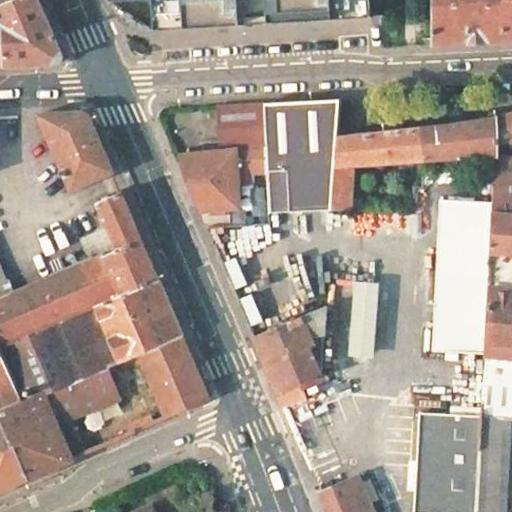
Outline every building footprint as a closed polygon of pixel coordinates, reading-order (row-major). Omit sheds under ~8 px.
[(38,0),(11,0),(0,5),(0,26),(1,30),(2,38),(3,66),(56,63),(60,61),(61,59),(61,54),(38,0)] [(110,0),(110,3),(153,2),(153,22),(183,20),(183,28),(210,26),(218,26),(218,18),(247,17),(247,24),(304,21),(371,17),(370,0),(110,0)] [(511,0),(432,0),(432,45),(502,41),(511,40),(511,0)] [(247,24),(247,17),(218,18),(218,26),(247,24)] [(183,28),(183,20),(153,22),(153,30),(183,28)] [(342,97),(217,106),(219,151),(265,146),(267,173),(269,212),(333,209),(333,199),(334,192),(339,138),(342,97)] [(82,112),(38,114),(70,190),(112,172),(89,117),(82,112)] [(511,113),(497,117),(496,137),(511,136),(511,291),(489,290),(484,353),(484,354),(511,356),(511,113)] [(496,137),(497,117),(445,126),(421,128),(425,160),(480,157),(496,156),(496,137)] [(421,128),(413,129),(416,161),(425,160),(421,128)] [(413,129),(398,131),(401,162),(416,161),(413,129)] [(398,131),(339,138),(334,192),(333,199),(351,199),(353,169),(350,165),(387,163),(386,155),(393,155),(393,162),(401,162),(398,131)] [(180,155),(180,169),(200,215),(239,204),(239,189),(251,187),(250,175),(267,173),(265,146),(219,151),(180,155)] [(496,156),(480,157),(480,167),(495,166),(496,156)] [(511,291),(511,158),(496,156),(495,166),(493,201),(489,290),(511,291)] [(121,192),(97,202),(108,227),(118,249),(141,239),(121,192)] [(362,210),(362,199),(351,199),(333,199),(333,209),(333,210),(351,210),(362,210)] [(489,290),(493,201),(440,199),(432,351),(484,353),(489,290)] [(118,249),(108,227),(81,239),(90,261),(118,249)] [(11,296),(0,300),(0,348),(158,279),(141,239),(118,249),(90,261),(66,272),(53,277),(11,296)] [(66,272),(61,259),(48,264),(53,277),(66,272)] [(0,300),(11,296),(0,269),(0,300)] [(351,353),(375,353),(377,278),(353,278),(351,353)] [(158,279),(0,348),(0,350),(22,404),(39,396),(95,373),(117,364),(138,355),(183,337),(158,279)] [(311,338),(324,332),(326,306),(302,316),(287,322),(253,337),(277,394),(282,406),(306,398),(303,389),(320,382),(321,376),(322,371),(311,338)] [(183,337),(138,355),(165,419),(209,399),(197,371),(183,337)] [(0,413),(22,404),(0,350),(0,413)] [(95,373),(39,396),(47,415),(103,391),(95,373)] [(22,404),(0,413),(0,415),(9,437),(27,479),(67,461),(47,415),(39,396),(22,404)] [(417,410),(417,448),(480,448),(482,417),(482,409),(417,410)] [(0,415),(0,440),(9,437),(0,415)] [(505,511),(510,419),(482,417),(480,448),(476,511),(505,511)] [(9,437),(0,440),(0,491),(27,479),(9,437)] [(476,511),(480,448),(417,448),(412,511),(476,511)] [(319,491),(327,511),(372,511),(359,481),(358,478),(344,483),(341,482),(320,491),(319,491)]
